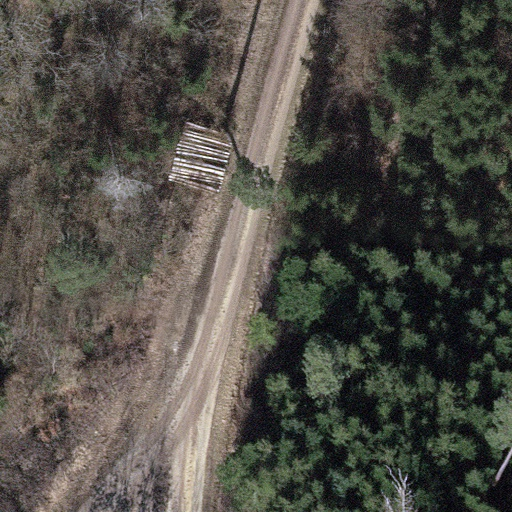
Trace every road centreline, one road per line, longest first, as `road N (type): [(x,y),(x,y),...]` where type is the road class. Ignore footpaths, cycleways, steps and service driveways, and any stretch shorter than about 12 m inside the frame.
road 1 (track): [(201,355),(307,0)]
road 2 (track): [(201,355),(143,453),(94,511)]
road 3 (track): [(192,511),(201,355)]
